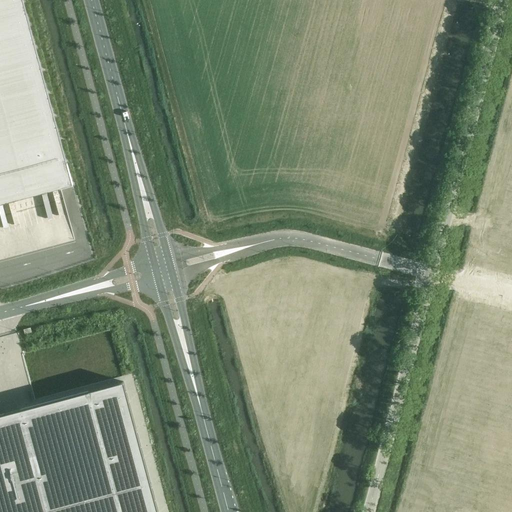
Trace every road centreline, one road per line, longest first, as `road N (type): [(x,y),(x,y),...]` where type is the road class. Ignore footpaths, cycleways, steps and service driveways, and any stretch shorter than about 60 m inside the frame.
road 1 (unclassified): [(431,273),(501,0)]
road 2 (unclassified): [(368,511),(431,273)]
road 3 (tertiary): [(146,208),(90,0)]
road 4 (unclassified): [(431,273),(296,238),(247,246)]
road 5 (tertiary): [(229,511),(182,344)]
